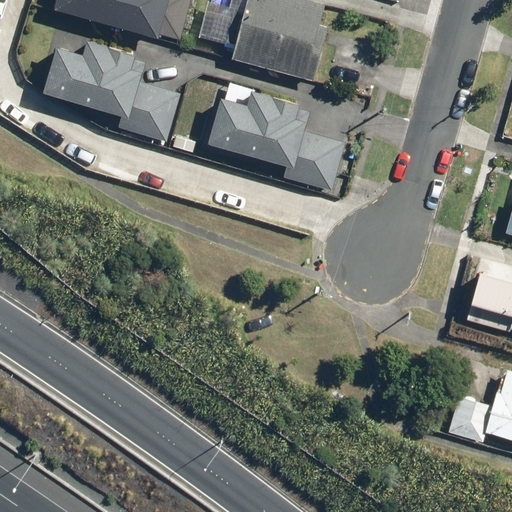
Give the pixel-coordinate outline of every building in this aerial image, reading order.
[(57,0),(57,4),(180,38),(190,0),(57,0)] [(326,1),(320,0),(247,0),(233,58),(315,78),(328,24),(321,23),(326,1)] [(52,42),(38,91),(119,115),(116,125),(165,140),(180,90),(136,77),(142,57),(84,40),(81,51),(52,42)] [(220,95),(205,145),(287,168),(283,179),(333,193),(348,143),(304,131),(310,110),(252,93),(249,104),(220,95)] [(511,283),(481,275),(469,319),(511,330),(511,283)] [(494,404),(457,394),(447,432),(483,441),(486,430),(511,436),(511,367),(504,366),(494,404)]
